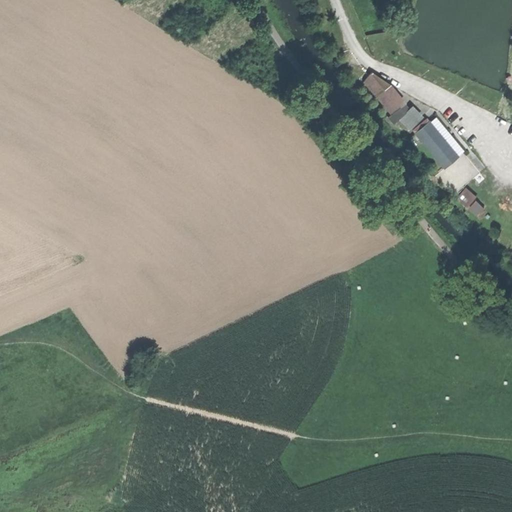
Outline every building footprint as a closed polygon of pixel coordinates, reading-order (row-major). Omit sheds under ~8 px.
[(363,79),(392,113),(403,104),(396,95),(391,99),(383,90),(369,74),(363,79)] [(389,85),(383,90),(391,99),(396,95),(389,85)] [(398,118),(410,130),(422,118),(410,106),(398,118)] [(417,132),(445,167),(458,156),(430,121),(417,132)] [(467,158),(460,164),(462,166),(454,174),(465,186),(480,172),(467,158)] [(458,198),(463,202),(470,192),(465,188),(458,198)] [(478,201),(470,209),(478,216),(486,208),(478,201)]
